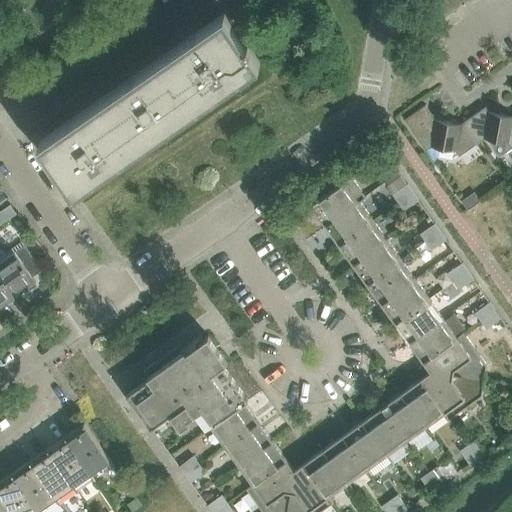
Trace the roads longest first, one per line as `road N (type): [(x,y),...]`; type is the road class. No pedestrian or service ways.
road 1 (residential): [(222,221),(365,114),(380,23)]
road 2 (residential): [(108,300),(0,142)]
road 3 (residential): [(108,300),(222,221)]
road 4 (residential): [(380,23),(458,34),(507,8)]
road 5 (residential): [(222,221),(297,331)]
road 6 (residential): [(297,331),(289,361),(307,376),(335,362),(328,332)]
